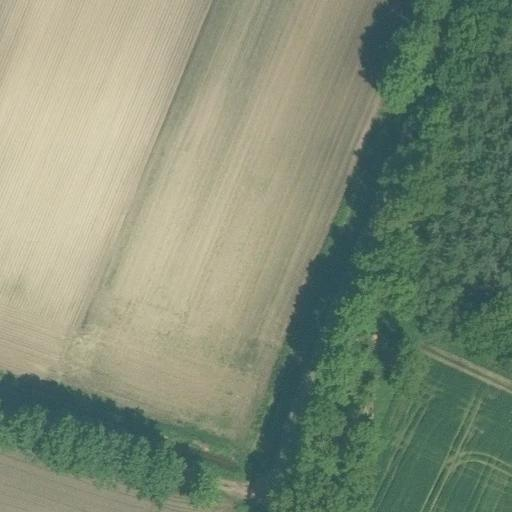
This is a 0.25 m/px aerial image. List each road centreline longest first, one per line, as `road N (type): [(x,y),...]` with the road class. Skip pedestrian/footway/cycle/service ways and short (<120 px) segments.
road 1 (unclassified): [(272,511),(275,441),(290,372),(437,0)]
road 2 (track): [(273,502),(0,410)]
